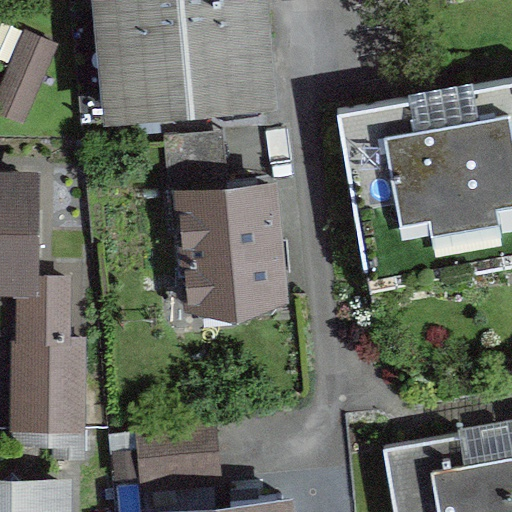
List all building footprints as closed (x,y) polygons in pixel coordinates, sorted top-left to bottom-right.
[(271,0),(90,0),(103,137),(283,122),(271,0)] [(0,93),(0,119),(25,131),(60,54),(0,26),(0,74),(7,78),(0,93)] [(511,88),(338,120),(371,297),(511,271),(511,88)] [(165,204),(182,203),(230,199),(225,138),(160,143),(165,204)] [(0,183),(0,304),(18,305),(33,303),(32,289),(33,184),(0,183)] [(230,199),(182,203),(194,315),(282,306),(271,195),(230,199)] [(79,290),(32,289),(33,303),(18,305),(17,428),(78,428),(79,290)] [(223,492),(217,423),(138,430),(144,498),(223,492)] [(511,511),(511,436),(392,458),(401,511),(511,511)] [(73,511),(74,491),(0,488),(0,511),(73,511)] [(297,511),(296,502),(168,511),(297,511)]
